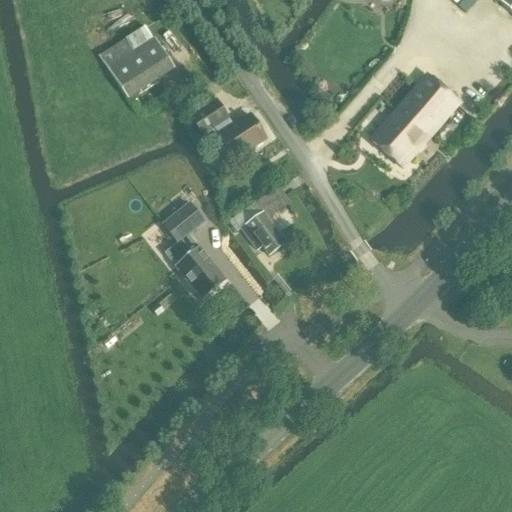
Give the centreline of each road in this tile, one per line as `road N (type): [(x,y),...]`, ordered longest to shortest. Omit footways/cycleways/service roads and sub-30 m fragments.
road 1 (unclassified): [(408,308),(367,262),(190,0)]
road 2 (tertiary): [(184,511),(408,308)]
road 3 (tertiary): [(408,308),(511,202)]
